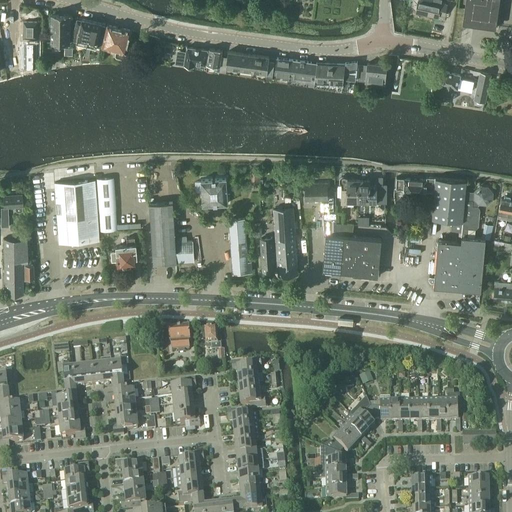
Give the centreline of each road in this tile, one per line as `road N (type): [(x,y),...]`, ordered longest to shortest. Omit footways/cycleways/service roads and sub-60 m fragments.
road 1 (secondary): [(499,347),(370,314),(210,299),(89,300)]
road 2 (tertiary): [(67,0),(188,33),(333,51),(382,44)]
road 3 (residential): [(384,511),(379,461),(511,457)]
